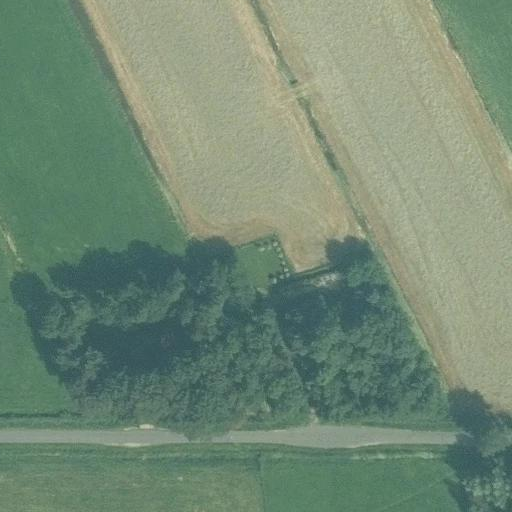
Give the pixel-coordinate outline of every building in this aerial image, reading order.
[(229,297),(241,290),(230,266),(217,272),(229,297)] [(357,273),(360,280),(368,278),(365,270),(357,273)] [(164,309),(179,305),(179,304),(185,303),(183,295),(176,297),(173,289),(154,294),(158,311),(164,309)] [(233,306),(234,309),(236,308),(244,304),(240,295),(230,299),(233,306)] [(186,303),(179,305),(164,309),(169,326),(191,319),(186,303)]
